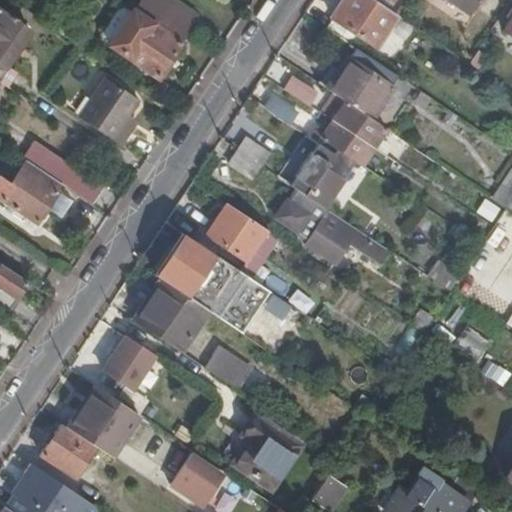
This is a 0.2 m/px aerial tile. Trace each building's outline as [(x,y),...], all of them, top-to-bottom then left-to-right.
[(125,6),(101,41),(156,78),(179,43),(176,41),(193,14),(171,0),(138,0),(131,10),(125,6)] [(343,0),(331,18),(333,20),(326,31),(352,47),(360,37),(374,46),(396,16),(392,13),(372,0),(343,0)] [(443,0),(465,15),(475,0),(443,0)] [(1,62),(24,27),(0,10),(0,83),(2,84),(12,69),(1,62)] [(511,12),(499,32),(511,41),(511,12)] [(476,40),(472,45),(477,48),(480,44),(481,43),(476,40)] [(347,57),(345,57),(324,89),(344,102),(369,119),(390,88),(389,86),(395,76),(354,48),(347,57)] [(489,57),(477,48),(466,64),(479,73),(489,57)] [(281,91),(308,105),(317,89),(289,75),(281,91)] [(139,101),(104,78),(79,115),(123,145),(132,132),(123,126),(129,116),(139,101)] [(295,115),(270,98),(262,109),(288,126),(295,115)] [(344,102),(332,120),(372,147),(377,141),(384,130),(369,119),(344,102)] [(138,122),(129,116),(123,126),(132,132),(138,122)] [(321,137),(318,141),(352,163),(359,167),(367,154),(372,147),(332,120),(321,137)] [(321,137),(313,132),(308,139),(316,144),(318,141),(321,137)] [(308,139),(303,135),(276,176),(294,188),(321,207),(352,163),(318,141),(316,144),(308,139)] [(265,153),(243,138),(235,149),(258,164),(265,153)] [(377,141),(372,147),(387,157),(390,153),(391,150),(377,141)] [(20,157),(22,159),(59,183),(90,205),(100,190),(30,142),(20,157)] [(367,154),(382,164),(384,162),(387,157),(372,147),(367,154)] [(227,163),(249,177),(258,164),(235,149),(227,163)] [(392,160),(387,157),(384,162),(389,165),(392,160)] [(56,190),(55,189),(59,183),(22,159),(7,181),(0,175),(0,200),(34,223),(56,190)] [(511,195),(511,168),(490,202),(503,209),(511,195)] [(359,252),(376,263),(386,250),(334,215),(325,209),(321,207),(294,188),(288,198),(285,197),(272,217),(304,238),(301,242),(331,263),(347,240),(361,249),(359,252)] [(203,233),(243,259),(265,230),(225,203),(203,233)] [(180,233),(152,273),(161,279),(162,280),(203,307),(206,310),(238,331),(266,291),(180,233)] [(0,307),(2,309),(22,278),(0,263),(0,307)] [(447,292),(457,278),(434,263),(425,277),(447,292)] [(179,351),(206,310),(203,307),(162,280),(134,321),(179,351)] [(451,343),(473,359),(488,340),(465,323),(451,343)] [(123,336),(101,368),(125,384),(129,386),(150,355),(123,336)] [(237,373),(244,363),(219,346),(203,368),(237,391),(245,379),(237,373)] [(487,359),(479,372),(502,386),(510,373),(487,359)] [(252,369),(244,363),(237,373),(245,379),(252,369)] [(125,384),(114,400),(135,414),(138,416),(149,400),(129,386),(125,384)] [(114,400),(93,386),(65,427),(94,447),(107,456),(135,414),(114,400)] [(363,416),(371,404),(360,396),(352,409),(357,412),(363,416)] [(357,412),(344,431),(351,436),(363,418),(364,417),(357,412)] [(276,489),(300,438),(249,414),(225,464),(276,489)] [(195,433),(181,423),(173,435),(187,444),(195,433)] [(40,455),(74,478),(94,447),(65,427),(60,424),(40,455)] [(219,475),(184,452),(163,483),(197,506),(219,475)] [(319,465),(305,486),(314,492),(325,476),(328,471),(319,465)] [(441,468),(435,465),(428,475),(434,479),(441,468)] [(511,484),(511,465),(503,479),(511,484)] [(29,477),(15,497),(7,509),(11,511),(100,511),(32,466),(26,475),(29,477)] [(457,511),(472,489),(441,468),(434,479),(428,475),(418,468),(401,492),(395,488),(379,511),(380,511),(457,511)] [(26,475),(23,473),(9,493),(15,497),(29,477),(26,475)] [(325,476),(314,492),(309,499),(327,511),(343,488),(325,476)] [(254,511),(259,503),(241,495),(233,511),(254,511)] [(308,501),(299,495),(286,511),(300,511),(301,511),(308,501)]
